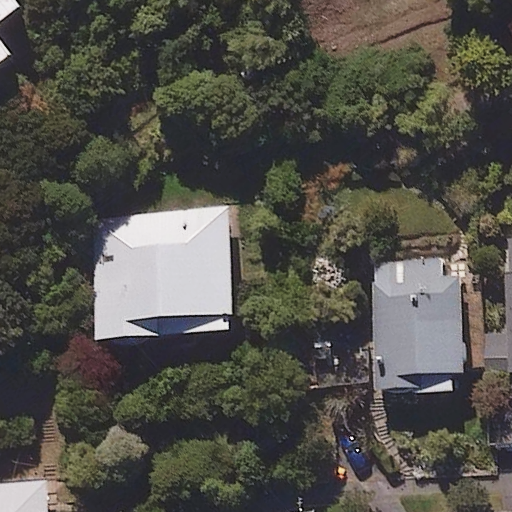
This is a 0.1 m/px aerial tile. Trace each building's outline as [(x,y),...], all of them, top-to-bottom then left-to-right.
[(0,0),(0,77),(22,60),(1,33),(29,11),(21,0),(0,0)] [(243,332),(234,208),(96,218),(105,343),(243,332)] [(511,237),(511,239),(511,336),(492,337),(492,374),(511,373),(511,237)] [(444,279),(444,260),(375,263),(380,394),(471,391),(467,278),(444,279)] [(0,511),(61,511),(60,483),(0,486),(0,511)]
